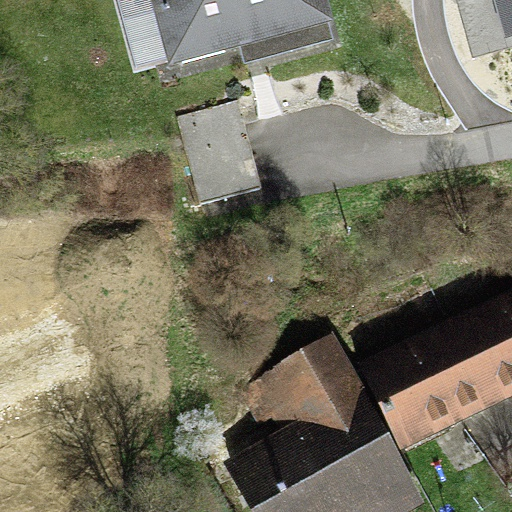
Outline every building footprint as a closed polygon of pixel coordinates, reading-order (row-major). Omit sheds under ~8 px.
[(327,0),(115,0),(134,67),(167,58),(169,64),(238,45),(243,64),(332,40),(327,21),(333,19),(327,0)] [(511,32),(511,0),(497,0),(507,34),(511,32)] [(237,99),(175,116),(199,204),(261,187),(237,99)] [(511,303),(360,376),(399,456),(511,401),(511,303)] [(395,511),(405,507),(325,350),(236,395),(265,452),(222,474),(241,511),(395,511)]
